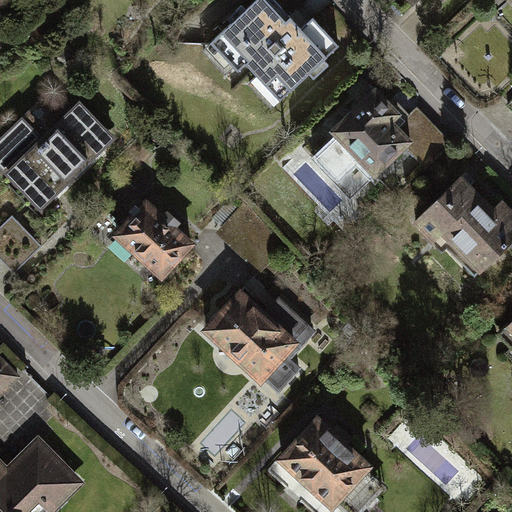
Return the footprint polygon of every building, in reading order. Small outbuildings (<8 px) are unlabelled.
[(301,27),(274,0),(254,0),(246,8),(242,4),(227,17),(231,22),(210,41),(237,70),(245,62),(280,99),(308,72),(312,77),(326,64),(322,59),(337,45),(311,18),(301,27)] [(405,120),(374,88),(331,130),(335,134),(313,155),(350,192),(354,188),(358,192),(404,146),(410,140),(397,128),(405,120)] [(58,127),(37,107),(0,144),(0,157),(14,171),(11,173),(42,203),(108,135),(78,106),(58,127)] [(414,111),(405,120),(397,128),(410,140),(404,146),(426,168),(448,145),(414,111)] [(455,181),(414,219),(432,238),(441,229),(478,267),(511,235),(511,211),(502,200),(487,214),(455,181)] [(146,201),(117,233),(162,274),(191,243),(173,226),(177,221),(167,212),(163,217),(146,201)] [(242,206),(221,228),(236,243),(257,221),(242,206)] [(38,246),(8,216),(0,223),(0,252),(15,268),(38,246)] [(257,221),(236,243),(261,266),(282,244),(257,221)] [(239,291),(205,328),(259,378),(294,341),(270,320),(239,291)] [(285,304),(270,320),(294,341),(298,345),(313,329),(285,304)] [(511,320),(500,332),(511,344),(511,320)] [(0,362),(0,390),(14,377),(0,362)] [(317,419),(281,457),(332,504),(368,465),(317,419)] [(0,463),(0,511),(47,511),(77,483),(50,457),(22,486),(0,463)]
